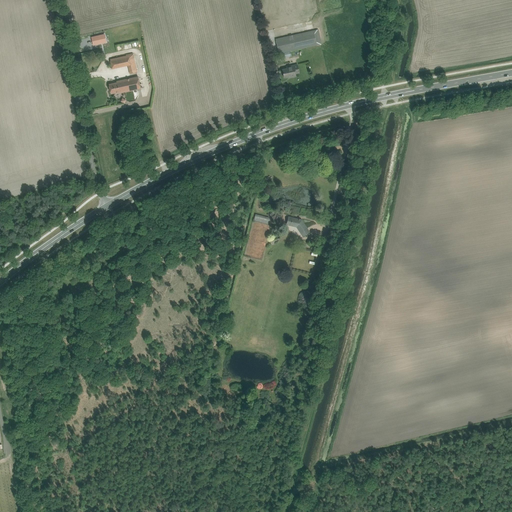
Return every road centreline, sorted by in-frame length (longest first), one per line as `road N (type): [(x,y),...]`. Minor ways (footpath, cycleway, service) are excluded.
road 1 (primary): [(108,205),(266,129),(511,72)]
road 2 (track): [(286,511),(360,232),(384,105)]
road 3 (unclassified): [(108,205),(95,180),(57,0)]
road 4 (track): [(229,305),(266,129)]
road 5 (primary): [(0,282),(108,205)]
